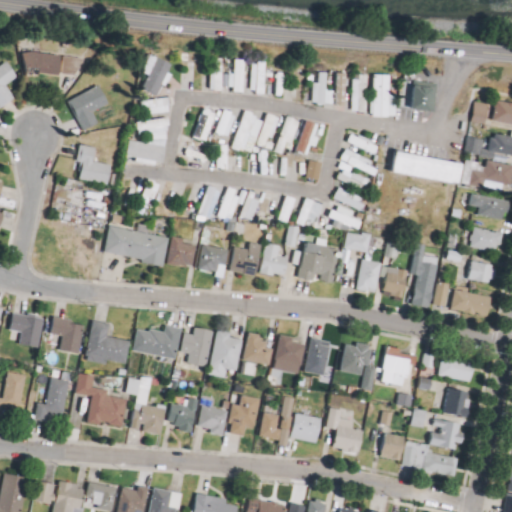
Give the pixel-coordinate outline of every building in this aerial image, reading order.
[(32,52),(30,70),(84,77),(86,59),(32,52)] [(152,54),(176,65),(159,98),(144,90),(151,76),(144,73),(152,54)] [(239,59),(249,60),(247,94),(237,94),(239,59)] [(243,60),(233,60),(233,74),(227,74),(226,91),(242,91),(243,60)] [(0,103),(0,68),(11,61),(22,77),(9,86),(19,100),(4,110),(0,103)] [(256,63),(270,64),(268,95),(254,94),(256,63)] [(197,64),(197,84),(207,84),(207,64),(197,64)] [(227,65),(216,65),(215,92),(227,92),(227,65)] [(220,91),(220,66),(208,66),(209,91),(220,91)] [(331,73),(318,72),(316,105),(330,106),(331,73)] [(339,73),(337,106),(349,107),(351,74),(339,73)] [(308,74),(301,74),(300,102),(307,102),(308,74)] [(377,74),(374,116),(399,117),(400,96),(394,95),(394,75),(377,74)] [(356,78),(371,79),(369,113),(354,112),(356,78)] [(415,80),(439,83),(436,112),(411,109),(415,80)] [(100,87),(70,102),(85,131),(101,123),(96,111),(110,104),(100,87)] [(176,98),(143,102),(145,118),(175,114),(176,98)] [(477,102),(496,105),(497,101),(511,103),(511,130),(473,123),(477,102)] [(206,108),(220,112),(208,143),(195,138),(206,108)] [(248,111),(262,116),(248,153),(233,148),(248,111)] [(226,112),(215,140),(229,145),(239,116),(226,112)] [(270,114),(284,118),(270,153),(257,148),(270,114)] [(289,118),(301,121),(286,156),(274,152),(289,118)] [(138,123),(170,119),(171,130),(139,134),(138,123)] [(308,121),(322,125),(310,158),(296,153),(308,121)] [(511,135),(496,133),(496,138),(492,137),(490,149),(486,148),(487,141),(471,138),(468,153),(511,161),(511,135)] [(355,135),(350,144),(376,156),(381,147),(355,135)] [(132,140),(128,156),(163,163),(168,147),(132,140)] [(81,144),(78,162),(86,163),(83,179),(111,185),(115,165),(100,161),(102,149),(81,144)] [(399,148),(395,172),(460,185),(465,160),(399,148)] [(345,162),(350,152),(380,168),(375,177),(345,162)] [(321,164),(308,161),(304,180),(317,183),(321,164)] [(511,165),(489,161),(488,166),(477,165),(473,187),(511,195),(511,165)] [(344,171),(341,183),(364,192),(368,180),(344,171)] [(148,181),(159,185),(147,213),(136,208),(148,181)] [(210,186),(220,189),(209,217),(199,214),(210,186)] [(170,187),(177,190),(169,211),(161,208),(170,187)] [(231,189),(243,193),(231,222),(220,218),(231,189)] [(336,200),(341,189),(369,201),(364,213),(336,200)] [(252,191),(263,196),(253,222),(241,218),(252,191)] [(472,192),(511,201),(506,222),(481,217),(481,209),(470,207),(472,192)] [(288,197),(298,201),(289,222),(278,218),(288,197)] [(308,199),(325,206),(313,230),(296,223),(308,199)] [(358,229),(361,221),(351,218),(352,212),(334,206),(329,220),(358,229)] [(111,226),(107,252),(146,259),(145,264),(166,268),(172,238),(111,226)] [(293,249),(297,228),(287,226),(283,247),(293,249)] [(477,227),(473,249),(500,256),(504,233),(477,227)] [(376,238),(346,232),(343,249),(366,254),(367,247),(374,248),(376,238)] [(175,238),(186,240),(186,243),(199,246),(195,270),(170,265),(175,238)] [(309,242),(301,278),(333,286),(342,249),(309,242)] [(251,249),(238,247),(233,271),(258,276),(265,246),(252,243),(251,249)] [(269,243),(283,246),(281,256),(290,258),(286,279),(263,274),(269,243)] [(206,245),(202,270),(220,273),(221,265),(228,266),(231,250),(206,245)] [(421,250),(415,275),(420,277),(415,298),(435,302),(444,255),(421,250)] [(473,259),(497,265),(493,287),(468,282),(473,259)] [(365,260),(385,264),(378,300),(358,296),(365,260)] [(391,266),(386,290),(407,296),(412,270),(391,266)] [(442,284),(494,295),(490,319),(437,309),(442,284)] [(15,313),(12,330),(25,333),(23,342),(42,346),(46,320),(15,313)] [(56,316),(75,319),(74,324),(86,327),(81,354),(62,350),(64,336),(53,334),(56,316)] [(96,322),(112,325),(110,336),(135,342),(130,363),(109,359),(108,365),(88,361),(96,322)] [(139,331),(136,350),(179,359),(184,329),(168,326),(167,333),(152,330),(152,333),(139,331)] [(187,334),(196,336),(197,329),(216,332),(209,367),(182,362),(187,334)] [(220,331),(234,334),(233,339),(245,342),(239,372),(231,370),(229,380),(212,376),(220,331)] [(251,332),(264,335),(261,351),(271,352),(269,365),(246,361),(251,332)] [(282,335),(296,338),(295,343),(308,345),(302,373),(277,368),(282,335)] [(313,338),(324,340),(323,346),(331,347),(325,376),(307,372),(313,338)] [(348,345),(358,347),(359,343),(376,346),(371,377),(343,372),(348,345)] [(389,354),(414,359),(410,378),(397,376),(396,384),(384,382),(389,354)] [(441,376),(445,357),(478,364),(474,383),(441,376)] [(9,372),(27,376),(23,408),(8,406),(6,415),(0,414),(0,397),(5,399),(9,372)] [(83,375),(96,378),(94,388),(110,391),(109,396),(128,400),(122,428),(91,421),(96,397),(78,394),(83,375)] [(53,379),(48,405),(40,404),(37,420),(49,422),(51,413),(66,415),(72,382),(53,379)] [(449,388),(472,393),(466,418),(444,413),(449,388)] [(395,405),(408,408),(410,397),(397,394),(395,405)] [(243,405),(245,396),(260,399),(253,437),(233,434),(235,424),(232,423),(235,404),(243,405)] [(190,398),(202,400),(195,433),(171,428),(176,404),(188,406),(190,398)] [(138,410),(134,428),(163,435),(169,411),(146,406),(144,412),(138,410)] [(230,411),(204,406),(200,426),(210,428),(210,433),(225,437),(230,411)] [(334,408),(346,411),(344,419),(356,422),(355,428),(367,431),(362,451),(337,444),(340,429),(330,427),(334,408)] [(409,426),(422,429),(425,412),(412,410),(409,426)] [(391,414),(381,412),(378,425),(388,427),(391,414)] [(283,416),(267,414),(263,438),(280,441),(280,446),(287,447),(290,431),(281,429),(283,416)] [(298,414),(293,439),(321,445),(326,419),(298,414)] [(437,419),(464,425),(462,436),(467,437),(465,447),(458,446),(457,450),(447,448),(448,442),(433,439),(437,419)] [(388,433),(383,460),(402,464),(407,437),(388,433)] [(401,467),(453,476),(457,456),(404,447),(401,467)] [(6,473),(0,501),(0,511),(22,511),(30,477),(6,473)] [(60,481),(54,511),(81,511),(86,486),(60,481)] [(92,483),(87,510),(97,511),(114,511),(118,489),(92,483)] [(119,511),(123,489),(139,492),(140,486),(151,488),(147,511),(119,511)] [(152,511),(157,489),(181,493),(177,511),(152,511)] [(198,494),(195,511),(239,511),(241,501),(198,494)] [(511,511),(511,496),(504,496),(503,511),(511,511)] [(251,499),(248,511),(289,511),(290,507),(251,499)] [(311,502),(308,511),(327,511),(329,505),(311,502)]
